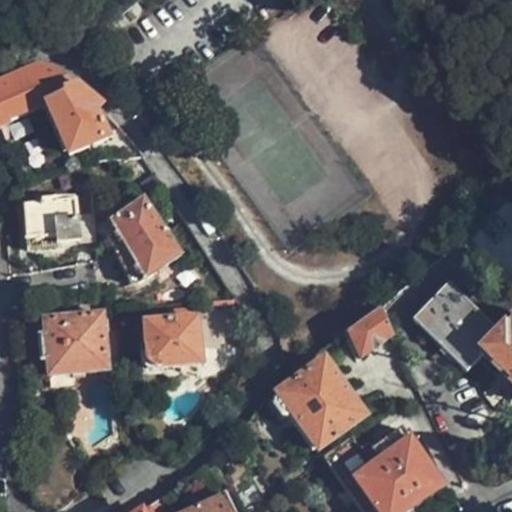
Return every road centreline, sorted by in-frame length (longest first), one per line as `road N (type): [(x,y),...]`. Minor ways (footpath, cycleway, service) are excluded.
road 1 (residential): [(0,62),(28,51),(70,67),(125,121),(259,318),(267,366),(252,403),(116,511)]
road 2 (unknown): [(494,510),(450,435),(413,334)]
